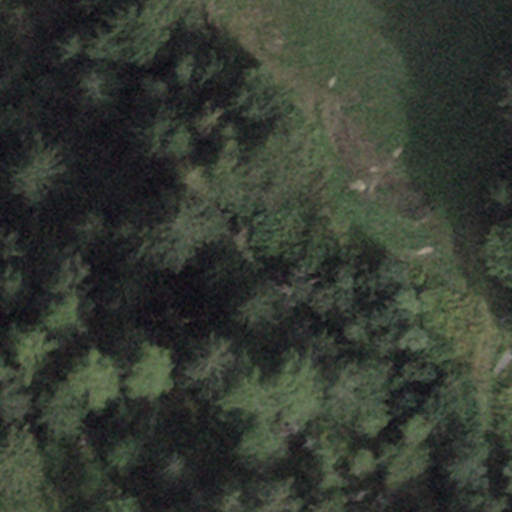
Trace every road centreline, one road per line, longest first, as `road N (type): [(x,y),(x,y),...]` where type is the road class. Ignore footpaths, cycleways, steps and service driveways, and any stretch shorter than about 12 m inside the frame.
road 1 (track): [(511,355),(503,307),(469,244),(511,108)]
road 2 (track): [(511,508),(504,474),(511,362)]
